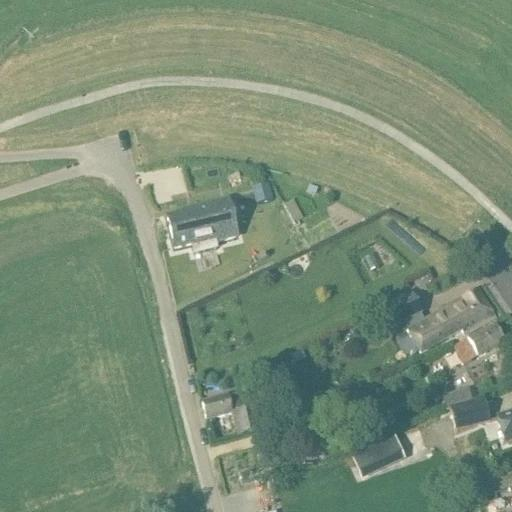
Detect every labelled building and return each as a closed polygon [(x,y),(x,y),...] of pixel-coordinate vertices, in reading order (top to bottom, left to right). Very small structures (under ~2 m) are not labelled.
[(271,196),(268,183),(251,187),(255,200),(271,196)] [(191,215),(167,220),(175,253),(190,250),(192,257),(213,252),(211,247),(236,241),(233,229),(228,230),(221,204),(191,211),(191,215)] [(492,314),(478,291),(408,334),(409,336),(408,337),(419,359),(492,314)] [(372,316),(381,335),(404,324),(408,333),(423,324),(420,316),(421,315),(412,296),(372,316)] [(505,345),(495,327),(467,343),(466,341),(450,349),(462,369),(477,361),(505,345)] [(282,367),(252,381),(264,405),(293,392),(282,367)] [(468,389),(440,398),(444,411),(472,402),(468,389)] [(243,396),(202,406),(206,423),(231,417),(235,440),(269,432),(259,410),(246,413),(243,396)] [(453,435),(489,424),(481,400),(446,412),(453,435)] [(511,445),(511,416),(498,421),(506,447),(511,445)] [(290,445),(297,462),(318,454),(311,436),(290,445)]
